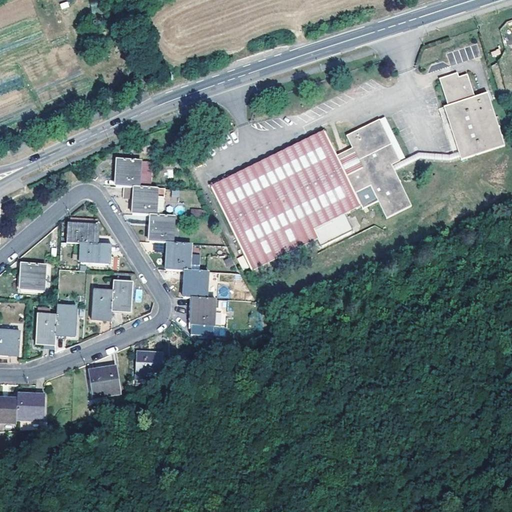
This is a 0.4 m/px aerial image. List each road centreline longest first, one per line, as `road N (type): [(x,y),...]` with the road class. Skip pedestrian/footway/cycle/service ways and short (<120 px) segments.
road 1 (secondary): [(0,176),(134,115),(483,0)]
road 2 (track): [(511,356),(364,398),(215,494),(173,511)]
road 3 (residential): [(85,191),(96,193),(162,312),(155,323),(26,373),(0,373)]
